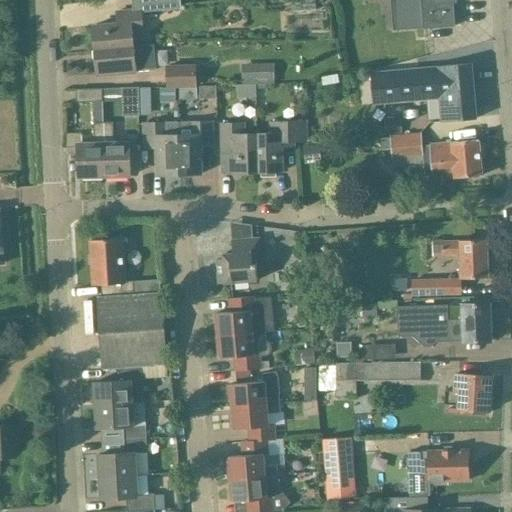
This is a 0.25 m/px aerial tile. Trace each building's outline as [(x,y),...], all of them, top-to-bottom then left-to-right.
[(144,0),(146,12),(182,9),(180,0),(144,0)] [(452,3),(457,3),(456,0),(390,0),(393,30),(423,28),(423,29),(455,26),(455,24),(453,24),(452,9),(452,3)] [(93,25),(95,49),(133,46),(132,34),(144,33),(142,9),(115,12),(117,23),(93,25)] [(95,49),(98,74),(156,69),(154,45),(134,46),(133,46),(95,49)] [(238,96),(257,96),(257,84),(275,84),(275,63),(239,62),(238,96)] [(440,98),(442,121),(478,118),(473,64),(372,73),(375,104),(440,98)] [(166,66),(166,89),(196,88),(196,65),(166,66)] [(122,87),(123,115),(139,115),(138,87),(122,87)] [(93,101),(102,101),(102,88),(76,89),(76,101),(93,101)] [(179,121),(180,174),(203,173),(202,147),(215,147),(214,120),(179,121)] [(158,149),(158,174),(180,174),(179,121),(142,122),(143,149),(158,149)] [(104,123),(105,176),(132,175),(130,141),(113,142),(113,122),(104,123)] [(235,172),(259,172),(258,134),(246,135),(245,122),(220,123),(220,148),(221,171),(235,170),(235,172)] [(269,134),(258,134),(259,172),(261,172),(261,177),(276,177),(276,171),(283,171),(283,146),(293,145),(293,140),(306,140),(305,122),(269,123),(269,134)] [(78,143),(79,177),(105,176),(104,123),(94,123),(95,143),(78,143)] [(417,133),(389,136),(391,158),(419,155),(417,133)] [(479,144),(479,140),(451,142),(451,143),(429,145),(432,179),(454,177),(454,178),(482,175),(480,156),(486,156),(485,143),(479,144)] [(303,152),(304,164),(321,162),(320,150),(303,152)] [(101,285),(102,297),(135,295),(134,281),(126,282),(123,238),(91,240),(94,285),(101,285)] [(217,259),(219,283),(258,280),(256,252),(262,252),(260,238),(232,240),(233,253),(224,254),(224,259),(217,259)] [(460,256),(461,278),(488,277),(487,239),(433,240),(433,257),(460,256)] [(407,278),(390,278),(390,291),(407,291),(407,278)] [(412,279),(412,296),(440,295),(440,278),(412,279)] [(98,297),(103,369),(117,368),(142,366),(166,365),(162,293),(135,295),(102,297),(98,297)] [(220,335),(265,332),(270,331),(268,305),(256,306),(255,296),(229,298),(230,312),(218,313),(220,335)] [(448,328),(448,341),(464,340),(464,341),(491,340),(489,303),(462,304),(462,305),(448,306),(448,328)] [(448,328),(448,306),(448,304),(414,305),(414,337),(426,346),(431,345),(440,337),(440,328),(448,328)] [(310,314),(299,315),(299,324),(310,323),(310,314)] [(234,357),(235,371),(261,369),(260,356),(267,356),(271,353),(270,344),(266,342),(265,332),(220,335),(221,358),(234,357)] [(363,345),(363,359),(374,359),(373,345),(363,345)] [(313,349),(294,352),(296,363),(315,360),(313,349)] [(421,378),(420,362),(336,363),(336,365),(319,365),(320,407),(328,407),(328,390),(336,390),(336,396),(357,396),(356,381),(356,379),(421,378)] [(95,382),(96,405),(132,403),(132,402),(144,401),(142,366),(117,368),(118,381),(95,382)] [(232,384),(234,406),(279,402),(277,372),(263,373),(264,381),(232,384)] [(472,414),(486,415),(486,411),(489,411),(492,376),(456,374),(455,391),(445,390),(444,404),(458,405),(458,409),(472,410),(472,414)] [(248,428),(249,441),(267,440),(275,439),(274,424),(269,425),(268,413),(280,412),(279,402),(234,406),(236,429),(248,428)] [(123,427),(124,440),(146,439),(146,425),(133,426),(132,403),(96,405),(97,428),(123,427)] [(0,425),(0,456),(12,456),(11,425),(0,425)] [(354,478),(351,442),(350,435),(323,438),(326,481),(354,478)] [(99,454),(100,476),(148,474),(146,439),(124,440),(124,453),(99,454)] [(230,457),(232,479),(278,475),(277,465),(264,466),(263,455),(269,454),(267,440),(249,441),(241,441),(242,456),(230,457)] [(429,472),(430,486),(448,485),(448,482),(470,482),(468,450),(409,453),(410,472),(429,472)] [(126,498),(127,511),(154,509),(154,493),(148,494),(147,475),(148,475),(148,474),(100,476),(101,499),(126,498)] [(246,500),(247,511),(273,511),(272,497),(267,497),(266,486),(279,485),(278,475),(232,479),(234,501),(246,500)]
